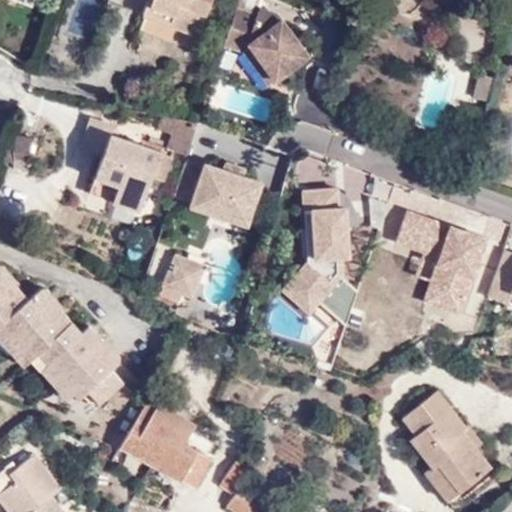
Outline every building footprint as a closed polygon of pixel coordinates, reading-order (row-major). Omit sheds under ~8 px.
[(10,0),(33,8),(36,0),(10,0)] [(91,36),(98,0),(75,0),(69,31),(91,36)] [(160,0),(153,21),(206,42),(220,3),(213,0),(160,0)] [(260,16),(242,10),(230,45),(249,51),(258,45),(283,77),(313,56),(285,16),(265,9),(260,16)] [(249,51),(273,84),(283,77),(258,45),(249,51)] [(471,99),(487,102),(492,79),(476,76),(471,99)] [(91,117),(80,152),(103,159),(110,135),(112,125),(91,117)] [(171,149),(191,154),(200,127),(177,122),(170,147),(171,149)] [(110,135),(103,159),(90,196),(142,213),(154,175),(161,177),(171,149),(170,147),(142,139),(141,145),(110,135)] [(207,170),(187,163),(175,198),(196,204),(194,208),(251,227),(264,184),(208,166),(207,170)] [(324,302),(349,325),(360,293),(346,279),(346,257),(353,256),(353,197),(342,198),(341,189),(311,190),(312,229),(320,228),(322,259),(313,260),(314,261),(298,279),(324,302)] [(443,257),(437,271),(450,275),(475,235),(410,210),(399,242),(443,257)] [(320,228),(312,229),(313,260),(322,259),(320,228)] [(460,313),(488,240),(475,235),(450,275),(438,304),(460,313)] [(511,252),(505,250),(486,296),(506,304),(511,291),(511,252)] [(195,299),(206,270),(178,258),(162,297),(181,304),(184,295),(195,299)] [(0,326),(29,362),(40,353),(75,396),(77,394),(83,401),(88,397),(96,406),(123,384),(110,367),(118,360),(88,323),(79,331),(43,287),(27,298),(0,263),(0,326)] [(450,275),(437,271),(427,300),(434,303),(450,275)] [(450,275),(434,303),(438,304),(450,275)] [(324,302),(298,279),(289,289),(313,311),(324,302)] [(29,362),(0,326),(0,346),(19,370),(29,362)] [(40,353),(29,362),(64,404),(75,396),(40,353)] [(422,461),(430,455),(451,485),(487,459),(475,441),(460,420),(456,423),(430,386),(396,409),(408,428),(402,432),(422,461)] [(164,440),(175,419),(142,400),(113,448),(175,486),(191,458),(164,440)] [(482,435),(469,415),(460,420),(475,441),(482,435)] [(0,504),(5,511),(70,511),(58,495),(64,491),(38,455),(9,473),(14,482),(0,491),(0,504)] [(418,465),(438,494),(451,485),(430,455),(422,461),(418,465)] [(265,511),(237,489),(231,497),(217,486),(228,471),(219,465),(203,486),(236,511),(265,511)]
